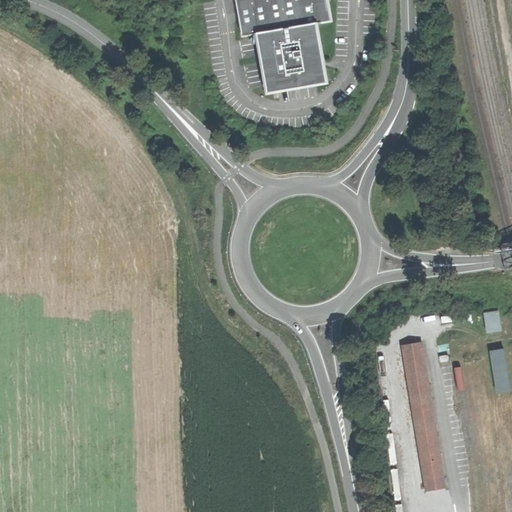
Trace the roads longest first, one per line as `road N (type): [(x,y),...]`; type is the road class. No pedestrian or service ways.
road 1 (tertiary): [(29,0),(88,30),(185,120)]
road 2 (tertiary): [(364,283),(504,258)]
road 3 (tertiary): [(504,258),(405,253),(373,240)]
road 4 (tertiary): [(249,212),(241,268),(262,300),(297,316)]
road 5 (tertiary): [(297,316),(345,430)]
road 6 (tertiary): [(345,430),(341,307)]
